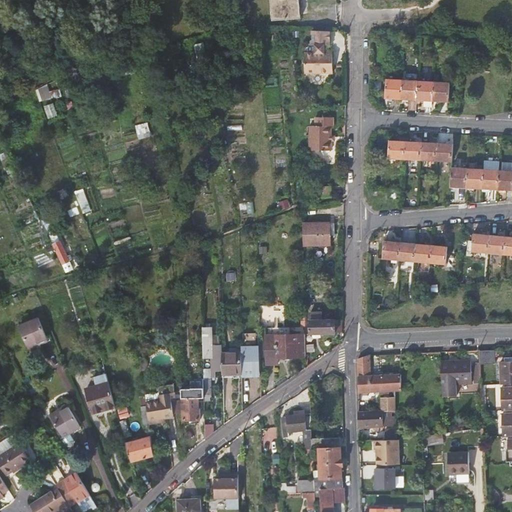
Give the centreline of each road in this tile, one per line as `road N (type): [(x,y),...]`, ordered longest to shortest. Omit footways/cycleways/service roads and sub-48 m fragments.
road 1 (residential): [(352,18),(350,348)]
road 2 (secondary): [(350,348),(230,426),(135,511)]
road 3 (secondary): [(511,334),(370,338),(350,348)]
road 4 (residential): [(350,348),(354,511)]
